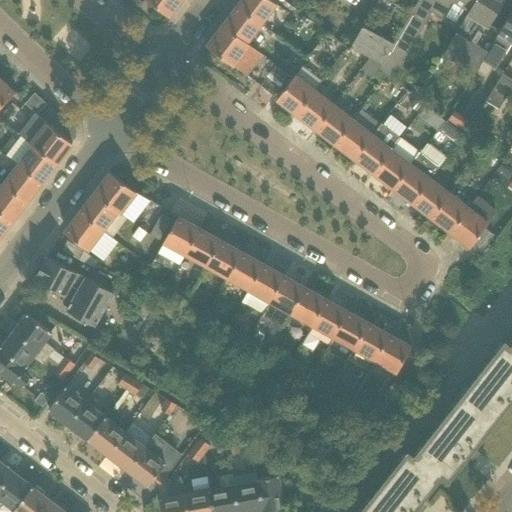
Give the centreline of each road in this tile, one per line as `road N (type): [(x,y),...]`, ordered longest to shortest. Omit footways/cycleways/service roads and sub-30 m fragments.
road 1 (residential): [(161,63),(414,252),(420,272),(411,285),(392,286),(110,133)]
road 2 (residential): [(337,511),(511,304)]
road 3 (residential): [(0,277),(110,133)]
road 4 (residential): [(0,416),(126,511)]
road 5 (residential): [(110,133),(0,25)]
